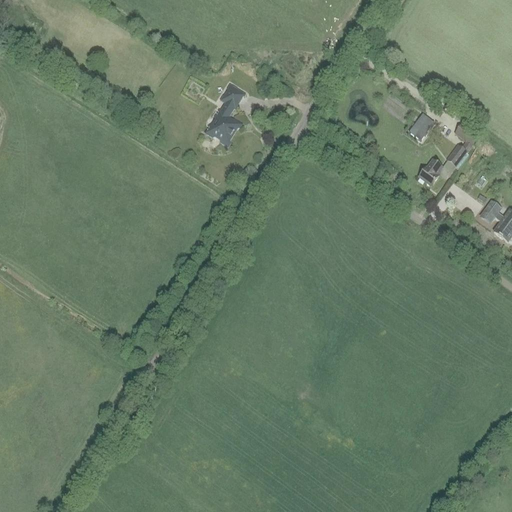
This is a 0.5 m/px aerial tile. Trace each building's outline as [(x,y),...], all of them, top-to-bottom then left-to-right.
[(212,127),(210,127),(205,136),(212,140),(214,139),(219,142),(220,145),(224,147),(228,149),(231,145),(230,142),(238,130),(239,131),(242,126),(228,118),(232,110),(235,112),(244,96),(229,87),(220,103),(225,106),(220,114),(218,113),(214,120),(214,123),(212,127)] [(415,123),(431,135),(437,127),(421,115),(415,123)] [(478,136),(463,125),(462,125),(455,135),(471,147),(478,136)] [(468,154),(458,147),(446,163),(456,170),(457,169),(459,170),(469,157),(467,155),(468,154)] [(439,175),(443,170),(433,162),(427,170),(426,170),(418,180),(431,189),(440,176),(439,175)] [(500,210),(492,204),(485,213),(495,220),(501,225),(494,234),(494,233),(493,234),(499,238),(502,241),(502,240),(508,244),(507,243),(511,239),(511,238),(511,213),(510,212),(509,212),(510,213),(505,220),(497,214),(500,210)]
